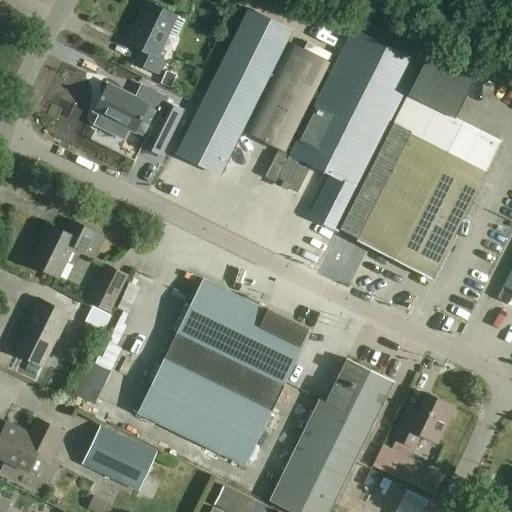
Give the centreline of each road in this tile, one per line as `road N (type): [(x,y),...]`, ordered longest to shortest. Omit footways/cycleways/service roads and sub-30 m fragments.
road 1 (residential): [(507,378),(5,133)]
road 2 (unclassified): [(5,133),(69,0)]
road 3 (residential): [(444,511),(507,378)]
